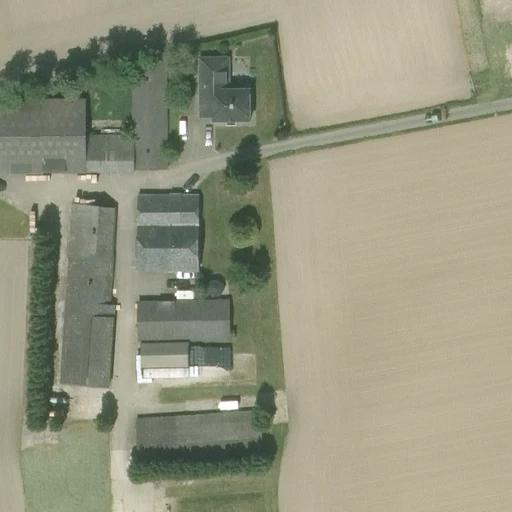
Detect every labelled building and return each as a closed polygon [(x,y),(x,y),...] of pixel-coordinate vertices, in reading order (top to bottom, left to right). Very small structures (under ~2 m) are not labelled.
[(200,58),(200,76),(200,118),(214,118),(214,122),(250,122),(250,90),(229,90),(229,76),(229,58),(200,58)] [(0,99),(0,174),(135,173),(135,170),(168,169),(167,61),(132,62),(133,135),(86,135),(86,99),(0,99)] [(198,271),(198,225),(198,196),(138,196),(138,271),(198,271)] [(61,385),(110,388),(115,306),(111,305),(114,257),(113,257),(116,208),(72,205),(61,385)] [(228,300),(138,302),(139,342),(229,341),(228,300)] [(189,346),(188,372),(221,372),(222,347),(189,346)] [(259,410),(136,420),(140,472),(263,461),(259,410)]
